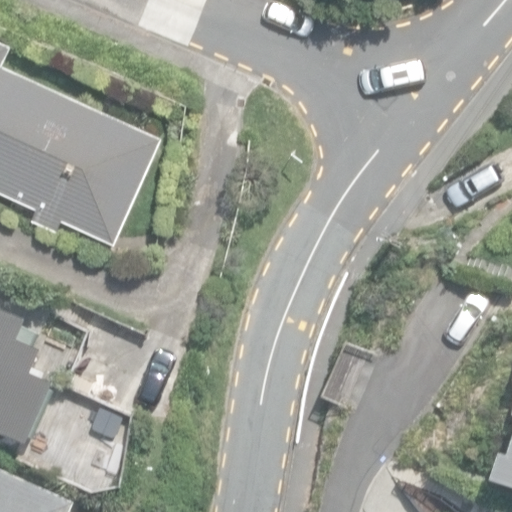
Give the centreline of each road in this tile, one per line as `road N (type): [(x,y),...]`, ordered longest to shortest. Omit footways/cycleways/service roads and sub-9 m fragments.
road 1 (residential): [(282,511),(334,258),(377,151),(448,70)]
road 2 (residential): [(448,70),(219,0)]
